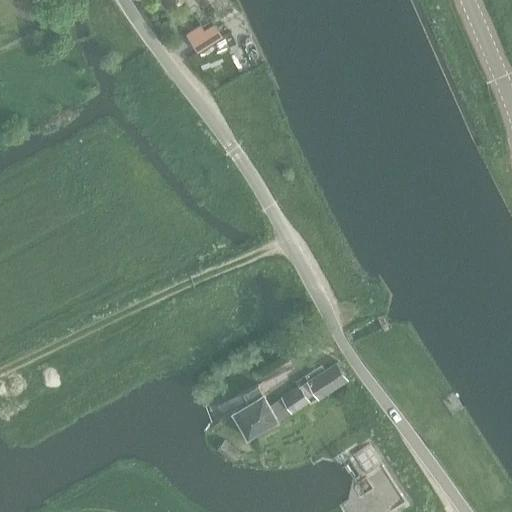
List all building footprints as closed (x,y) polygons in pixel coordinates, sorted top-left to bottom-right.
[(18,0),(0,0),(0,37),(29,25),(18,0)] [(215,23),(204,30),(201,24),(186,34),(198,52),(223,36),(215,23)] [(322,365),(306,375),(309,380),(283,397),(292,411),(309,400),(307,397),(317,391),(319,395),(346,378),(336,363),(325,370),(322,365)] [(247,438),(279,419),(259,384),(244,393),(249,402),(232,411),(247,438)] [(240,452),(225,440),(219,448),(234,460),(240,452)]
